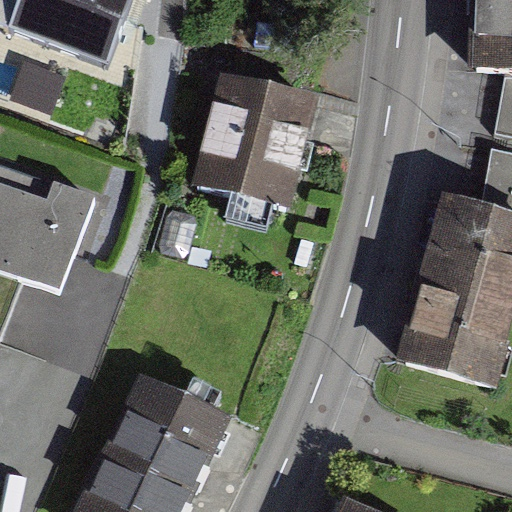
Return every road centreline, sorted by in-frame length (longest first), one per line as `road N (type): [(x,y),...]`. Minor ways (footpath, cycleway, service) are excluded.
road 1 (tertiary): [(401,0),(383,160),(309,411)]
road 2 (residential): [(309,411),(511,473)]
